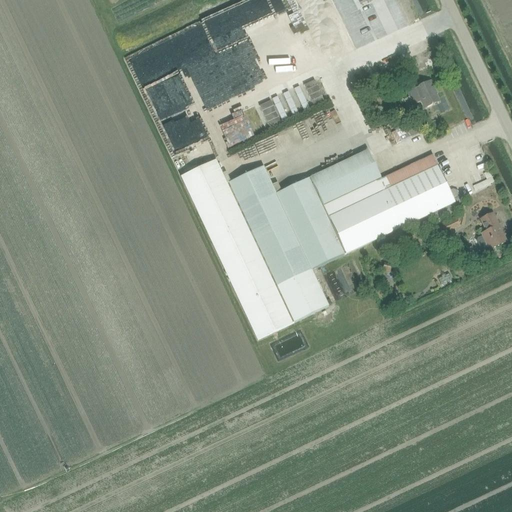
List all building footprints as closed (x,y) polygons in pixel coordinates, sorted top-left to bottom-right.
[(391,0),(352,0),(359,15),(392,0),(391,0)] [(327,82),(316,87),(326,108),(337,103),(327,82)] [(430,82),(416,89),(415,87),(406,91),(412,105),(421,101),(425,109),(438,102),(433,91),(434,91),(430,82)] [(310,90),(299,95),(309,116),(320,111),(310,90)] [(293,98),(282,103),(292,125),(303,119),(293,98)] [(276,106),(264,111),(275,133),(286,127),(276,106)] [(329,131),(337,127),(330,113),(323,116),(329,131)] [(258,114),(247,119),(257,141),(269,135),(258,114)] [(320,143),(326,141),(319,119),(313,121),(320,143)] [(350,125),(344,128),(349,139),(355,136),(350,125)] [(264,168),(229,184),(227,185),(216,161),(181,178),(258,341),(294,324),(294,323),(328,306),(312,271),(431,215),(434,221),(464,207),(458,192),(453,190),(449,191),(433,156),(382,179),(368,151),(277,194),(264,168)] [(493,214),(480,220),(485,232),(481,234),(482,236),(478,239),(477,242),(481,250),(484,251),(488,249),(489,251),(507,242),(493,214)] [(438,279),(441,285),(452,280),(449,274),(445,276),(444,274),(441,276),(442,277),(438,279)]
